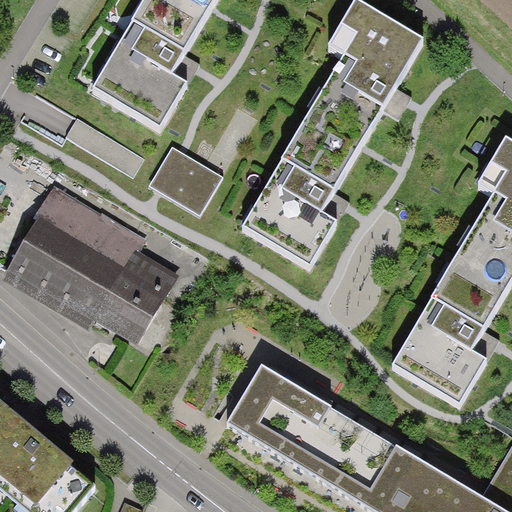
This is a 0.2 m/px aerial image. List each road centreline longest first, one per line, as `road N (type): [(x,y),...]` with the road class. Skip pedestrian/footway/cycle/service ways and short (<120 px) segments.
road 1 (secondary): [(227,511),(0,328)]
road 2 (residential): [(511,88),(414,0)]
